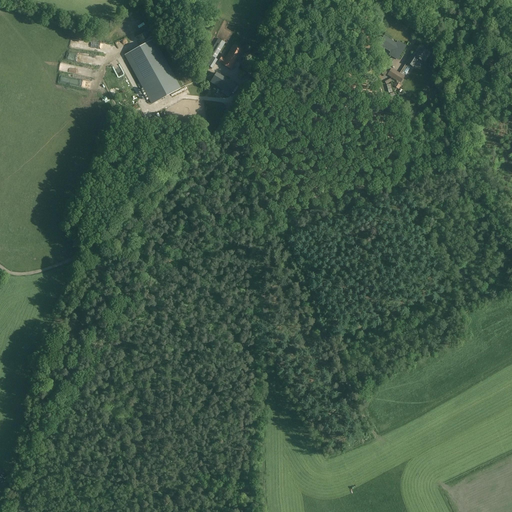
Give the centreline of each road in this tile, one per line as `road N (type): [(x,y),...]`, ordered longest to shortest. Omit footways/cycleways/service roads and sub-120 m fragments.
road 1 (track): [(0,266),(36,271),(101,242),(218,127),(293,0)]
road 2 (track): [(202,142),(186,208),(105,329),(55,384),(9,477)]
road 3 (track): [(218,127),(375,437)]
road 4 (track): [(101,77),(117,110),(65,228),(86,285),(79,353)]
road 5 (tertiary): [(511,86),(374,0)]
